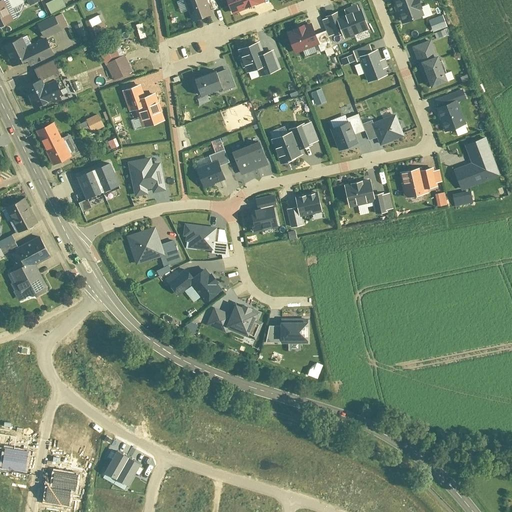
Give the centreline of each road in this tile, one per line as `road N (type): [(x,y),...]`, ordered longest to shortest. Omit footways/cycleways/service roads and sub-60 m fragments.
road 1 (secondary): [(470,511),(434,470),(387,436),(212,376),(153,344),(96,286)]
road 2 (residential): [(226,206),(253,188),(423,150),(429,132),(374,0)]
road 3 (residential): [(323,0),(162,58)]
road 4 (secondary): [(73,242),(0,96)]
road 5 (residential): [(73,242),(156,208),(226,206)]
road 6 (residential): [(226,206),(240,274),(255,294),(296,299)]
road 7 (residential): [(162,457),(292,494)]
road 8 (residential): [(64,392),(49,410),(32,511)]
